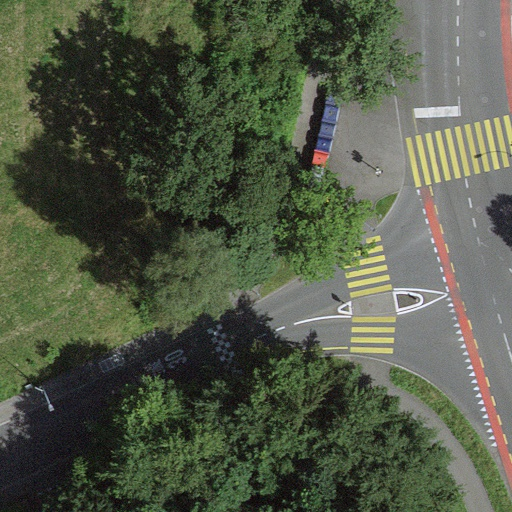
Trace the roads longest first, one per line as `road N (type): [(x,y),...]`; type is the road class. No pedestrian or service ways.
road 1 (residential): [(490,279),(257,338),(45,440)]
road 2 (secondary): [(490,279),(461,153),(459,81)]
